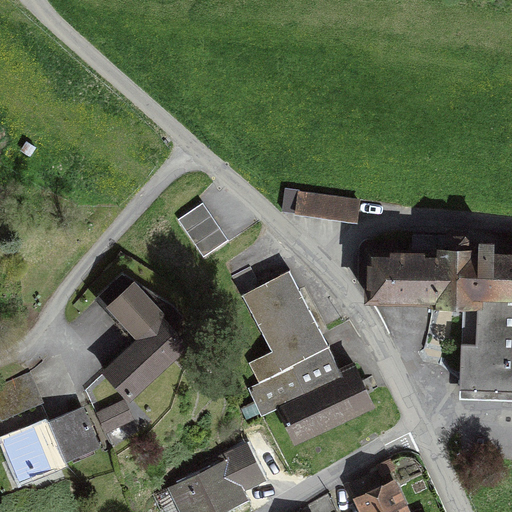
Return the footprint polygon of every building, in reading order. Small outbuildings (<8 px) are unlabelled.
[(206,202),(181,220),(200,247),(225,230),(206,202)] [(439,249),(376,247),(375,302),(470,304),(469,345),(460,345),(459,386),(511,387),(511,244),(439,243),(439,249)] [(297,273),(248,299),(276,352),(244,368),(269,416),(287,407),(306,445),(389,402),(370,365),(350,376),(297,273)] [(149,338),(119,366),(149,397),(210,342),(153,280),(122,308),(149,338)] [(93,404),(11,441),(29,482),(112,444),(93,404)] [(264,444),(180,488),(193,511),(230,511),(260,496),(255,488),(280,474),(264,444)] [(416,511),(393,473),(353,497),(362,511),(416,511)]
